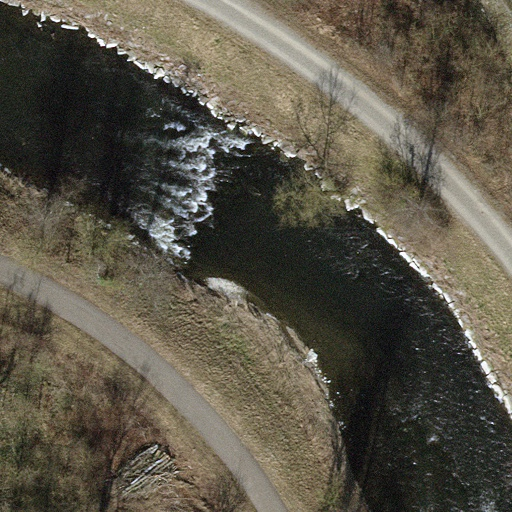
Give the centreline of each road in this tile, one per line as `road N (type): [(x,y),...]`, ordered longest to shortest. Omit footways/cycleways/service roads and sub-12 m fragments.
road 1 (track): [(511,252),(483,210),(320,70),(208,0)]
road 2 (track): [(0,271),(120,339),(201,413),(275,511)]
